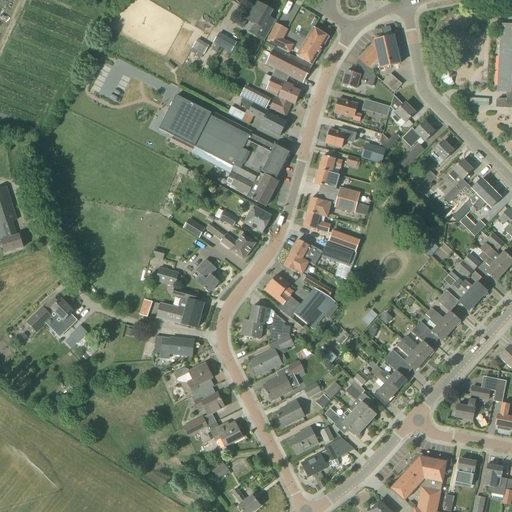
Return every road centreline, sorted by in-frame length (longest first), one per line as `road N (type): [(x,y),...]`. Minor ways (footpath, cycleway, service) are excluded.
road 1 (residential): [(223,338),(234,300),(282,230),(322,86),(350,30)]
road 2 (residential): [(223,338),(151,328),(98,307),(70,285),(43,230)]
road 3 (residential): [(511,180),(427,93),(404,6)]
road 4 (residential): [(303,511),(223,338)]
road 5 (tertiary): [(412,420),(511,309)]
road 6 (tertiary): [(316,511),(412,420)]
